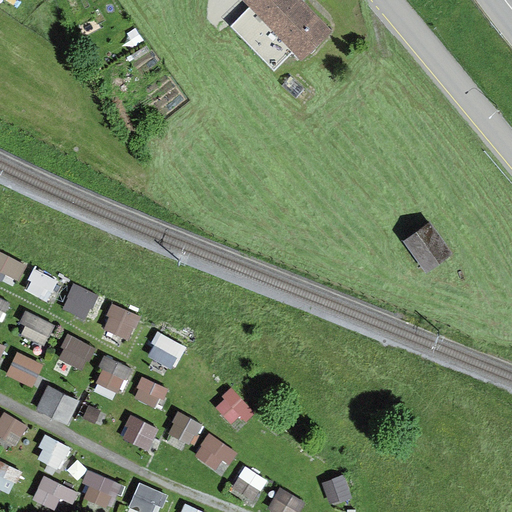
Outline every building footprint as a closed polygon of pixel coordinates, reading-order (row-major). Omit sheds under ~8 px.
[(249,42),(292,0),(250,0),(254,3),(232,24),(249,42)] [(312,0),(292,0),(249,42),(273,67),(294,47),(302,55),(335,23),(312,0)] [(292,74),(283,84),(297,97),(306,87),(292,74)] [(431,214),(402,234),(426,268),(455,247),(431,214)] [(16,258),(0,251),(0,277),(7,280),(16,258)] [(62,281),(34,268),(24,291),(53,303),(62,281)] [(102,296),(74,283),(64,306),(93,318),(102,296)] [(11,304),(0,298),(0,324),(2,326),(11,304)] [(141,317),(113,304),(103,327),(132,339),(141,317)] [(52,323),(24,310),(14,333),(43,345),(52,323)] [(188,344),(160,331),(150,354),(179,366),(188,344)] [(96,346),(68,333),(59,356),(87,368),(96,346)] [(43,363),(15,349),(5,372),(33,384),(43,363)] [(134,368),(106,355),(96,378),(125,390),(134,368)] [(169,386),(141,373),(132,396),(160,408),(169,386)] [(79,397),(51,384),(41,407),(69,419),(79,397)] [(250,410),(232,385),(213,400),(232,425),(250,410)] [(28,423),(0,409),(0,436),(19,444),(28,423)] [(203,423),(175,410),(165,433),(194,445),(203,423)] [(158,426),(130,413),(120,436),(148,448),(158,426)] [(72,444),(44,431),(34,453),(63,466),(72,444)] [(234,451),(209,433),(195,454),(221,471),(234,451)] [(24,470),(0,460),(0,486),(17,492),(24,470)] [(270,480),(245,462),(231,482),(257,500),(270,480)] [(119,482),(90,471),(82,495),(111,504),(119,482)] [(352,503),(345,472),(321,479),(329,509),(352,503)] [(74,486),(45,476),(37,499),(67,509),(74,486)] [(162,511),(169,493),(140,482),(133,505),(152,511),(162,511)] [(298,511),(305,501),(280,483),(267,503),(279,511),(298,511)] [(208,511),(181,502),(177,511),(208,511)]
